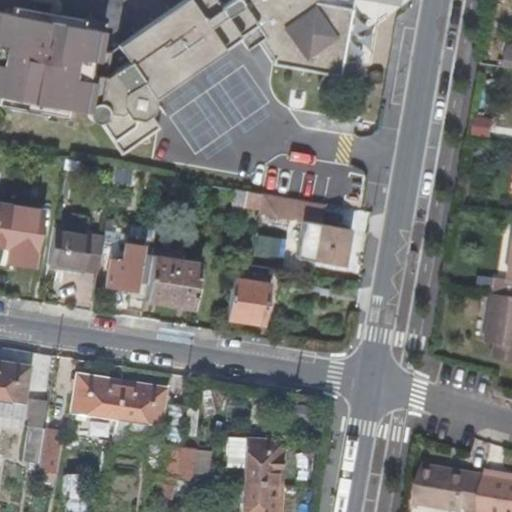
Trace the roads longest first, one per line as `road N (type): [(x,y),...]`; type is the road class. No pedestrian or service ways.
road 1 (residential): [(435,0),(371,378)]
road 2 (residential): [(371,378),(0,319)]
road 3 (residential): [(511,422),(371,378)]
road 4 (residential): [(371,378),(347,511)]
